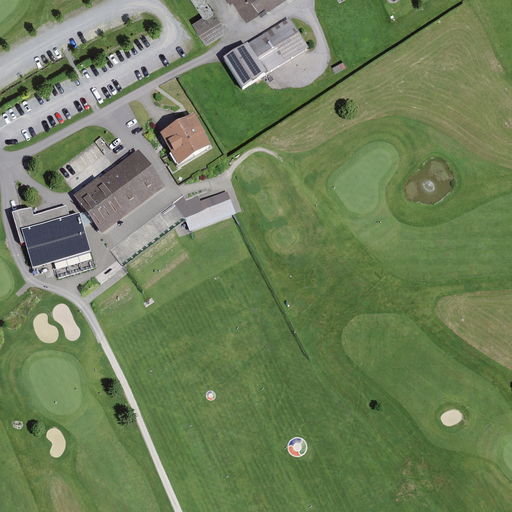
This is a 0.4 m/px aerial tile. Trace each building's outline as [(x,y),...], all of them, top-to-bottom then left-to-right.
[(223,0),(227,5),(235,8),(245,23),(280,0),(223,0)] [(191,25),(203,46),(224,34),(212,13),(191,25)] [(220,64),(238,95),(306,55),(287,23),(220,64)] [(189,121),(157,141),(174,171),(207,151),(189,121)] [(135,156),(71,202),(98,238),(162,192),(135,156)] [(183,200),(110,251),(123,269),(185,224),(190,237),(237,220),(230,203),(203,213),(198,198),(185,203),(183,200)] [(27,213),(8,219),(17,249),(21,248),(32,282),(90,265),(76,219),(67,222),(64,210),(29,221),(27,213)]
